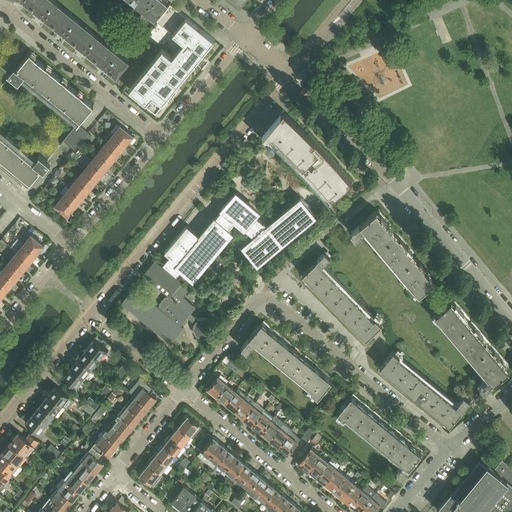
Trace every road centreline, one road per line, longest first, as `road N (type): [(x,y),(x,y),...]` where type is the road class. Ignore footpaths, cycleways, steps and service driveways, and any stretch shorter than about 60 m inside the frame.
road 1 (residential): [(511,321),(289,71)]
road 2 (residential): [(91,312),(289,71)]
road 3 (residential): [(448,448),(263,298)]
road 4 (residential): [(160,135),(0,10)]
road 5 (residential): [(331,511),(183,388)]
road 6 (residential): [(0,423),(91,312)]
road 7 (residential): [(160,135),(71,244)]
road 8 (residential): [(245,38),(160,135)]
road 9 (residential): [(183,388),(263,298)]
